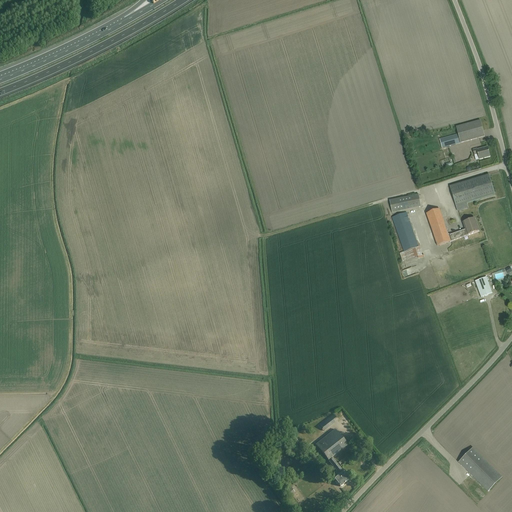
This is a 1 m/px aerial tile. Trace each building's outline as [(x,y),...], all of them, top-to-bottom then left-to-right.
[(484,136),(481,125),(480,121),(456,127),(460,143),(484,136)] [(455,144),(454,141),(453,136),(439,139),(442,148),(455,144)] [(490,157),(487,148),(487,147),(477,150),(476,149),(472,150),(474,156),(477,155),(479,160),(490,157)] [(457,173),(455,165),(452,159),(448,160),(452,174),(457,173)] [(488,175),(460,184),(450,187),(456,207),(458,206),(460,210),(468,208),(467,203),(494,195),(488,175)] [(418,194),(389,201),(392,213),(421,206),(418,194)] [(448,235),(439,209),(426,214),(437,246),(479,232),(474,219),(463,223),(466,230),(450,236),(449,235),(448,235)] [(406,213),(392,217),(407,262),(424,256),(421,246),(418,247),(406,213)] [(429,249),(421,226),(412,229),(418,247),(421,246),(422,251),(429,249)] [(492,294),(486,278),(475,282),(481,298),(492,294)] [(324,423),(328,428),(338,420),(334,415),(324,423)] [(316,445),(328,461),(348,446),(335,430),(316,445)] [(473,449),(460,462),(459,463),(487,492),(502,477),(473,449)] [(333,478),(340,487),(350,480),(343,471),(340,468),(351,459),(349,455),(337,464),(333,459),(329,462),(337,472),(335,473),(337,475),(333,478)] [(286,488),(281,493),(286,497),(290,492),(286,488)]
